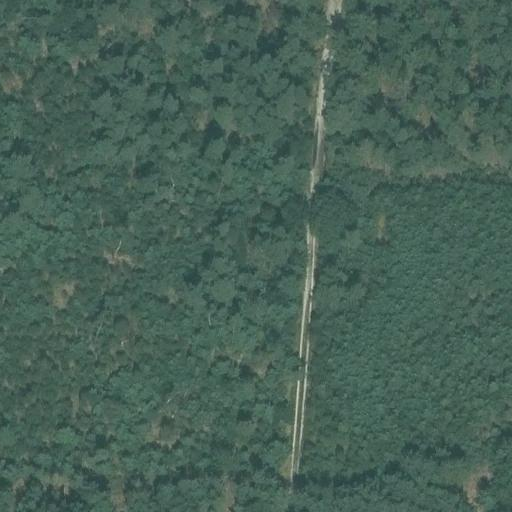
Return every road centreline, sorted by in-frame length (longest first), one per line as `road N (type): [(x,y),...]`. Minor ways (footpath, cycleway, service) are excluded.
road 1 (track): [(339,0),(323,160),(313,183),(284,511)]
road 2 (track): [(511,164),(476,164),(425,142),(366,89),(334,46)]
